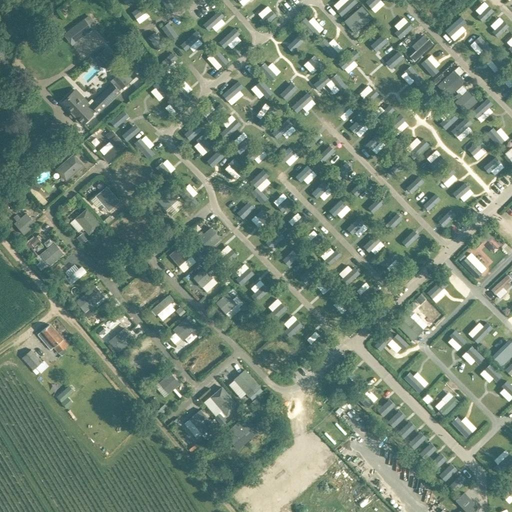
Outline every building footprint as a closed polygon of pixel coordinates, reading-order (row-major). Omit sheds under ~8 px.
[(347,0),(337,9),(336,11),(341,16),(357,2),(355,0),(347,0)] [(368,0),(366,2),(371,9),(380,0),(368,0)] [(144,3),(132,13),(136,19),(146,12),(149,10),(144,3)] [(344,21),(355,34),(373,19),(362,6),(344,21)] [(479,15),(477,17),(482,22),(494,11),(488,6),(484,10),(479,14),(479,15)] [(262,18),(259,20),(264,26),(276,16),(271,10),(262,18)] [(219,11),(203,25),(208,31),(212,27),(221,19),(224,16),(219,11)] [(461,16),(445,31),(450,36),(462,26),(463,25),(466,22),(461,16)] [(305,18),(299,23),(314,39),(320,33),(319,32),(309,21),(305,18)] [(67,32),(75,44),(93,31),(84,19),(67,32)] [(398,30),(394,33),(400,39),(413,28),(407,21),(398,30)] [(494,30),(492,32),(497,37),(509,26),(503,21),(494,30)] [(171,26),(164,30),(171,41),(178,36),(171,26)] [(235,28),(219,42),(224,48),(228,45),(237,36),(240,34),(235,28)] [(196,31),(180,45),(186,51),(190,47),(199,39),(201,37),(198,32),(196,31)] [(157,35),(150,40),(158,51),(164,46),(157,35)] [(299,35),(290,44),(295,49),(304,41),(299,35)] [(383,35),(373,43),(379,49),(388,41),(383,35)] [(479,36),(474,41),(474,42),(482,50),(484,53),(490,48),(479,36)] [(325,38),(319,44),(333,60),(339,54),(329,43),(325,38)] [(214,46),(208,51),(211,55),(221,66),(222,67),(228,62),(214,46)] [(354,50),(338,64),(343,70),(344,69),(354,61),(359,56),(354,50)] [(398,52),(388,60),(394,67),(404,58),(398,52)] [(494,52),(488,58),(490,60),(498,69),(499,69),(505,64),(494,52)] [(172,53),(156,67),(161,73),(165,69),(174,61),(177,59),(172,53)] [(314,55),(308,61),(316,70),(320,74),(326,68),(314,55)] [(427,58),(421,64),(433,77),(439,71),(435,68),(427,59),(427,58)] [(264,63),(258,68),(270,81),(276,76),(268,67),(264,63)] [(410,66),(404,71),(405,72),(414,81),(419,87),(424,82),(410,66)] [(437,86),(448,98),(465,82),(455,70),(437,86)] [(73,93),(70,95),(63,102),(65,105),(70,111),(70,110),(72,112),(71,113),(75,117),(76,116),(78,118),(77,119),(83,125),(84,124),(85,125),(98,113),(120,92),(120,91),(122,88),(123,89),(129,83),(120,73),(113,79),(117,82),(114,85),(113,84),(90,105),(91,105),(87,108),(85,105),(88,102),(77,91),(73,94),(73,93)] [(336,74),(330,79),(331,80),(339,90),(341,92),(347,87),(336,74)] [(326,75),(313,85),(318,91),(327,84),(331,81),(326,75)] [(261,80),(255,85),(263,95),(267,98),(273,93),(261,80)] [(159,81),(153,86),(155,88),(163,97),(164,98),(169,92),(159,81)] [(177,81),(171,86),(185,102),(191,97),(188,93),(180,84),(177,81)] [(239,81),(222,95),(227,101),(228,100),(239,91),(240,90),(243,87),(239,81)] [(289,85),(280,94),(286,100),(295,91),(289,85)] [(430,87),(418,98),(423,104),(432,96),(436,93),(430,87)] [(363,98),(358,103),(363,109),(379,94),(373,88),(372,90),(363,98)] [(455,102),(464,113),(478,102),(468,91),(455,102)] [(307,93),(292,107),(297,113),(303,108),(311,99),(312,98),(307,93)] [(173,97),(167,102),(169,104),(177,114),(178,114),(184,109),(173,97)] [(488,98),(472,112),(477,118),(489,108),(493,104),(488,98)] [(344,102),(333,112),(339,117),(340,116),(349,108),(350,107),(344,102)] [(206,117),(205,118),(210,124),(226,109),(220,103),(215,109),(206,117)] [(376,119),(374,120),(380,126),(395,110),(389,105),(384,110),(376,119)] [(261,119),(257,123),(264,128),(276,111),(270,106),(270,107),(261,119)] [(443,120),(440,124),(443,127),(445,130),(458,118),(452,112),(443,120)] [(121,114),(111,122),(116,128),(126,119),(121,114)] [(401,114),(385,128),(390,134),(393,131),(404,121),(406,120),(401,114)] [(467,117),(451,131),(456,137),(457,137),(468,126),(472,123),(467,117)] [(360,118),(349,128),(354,134),(356,133),(365,124),(360,118)] [(226,127),(220,134),(225,139),(241,124),(235,119),(226,127)] [(288,119),(272,133),(277,139),(283,134),(292,126),(293,125),(288,119)] [(196,123),(187,132),(192,138),(202,129),(196,123)] [(132,127),(122,136),(127,142),(137,133),(132,127)] [(493,128),(487,133),(498,146),(504,141),(496,132),(493,128)] [(313,133),(303,143),(309,148),(318,139),(313,133)] [(202,135),(196,140),(198,143),(206,152),(207,152),(213,147),(208,142),(203,136),(202,135)] [(376,135),(365,145),(371,151),(372,149),(381,141),(376,135)] [(238,145),(234,148),(240,154),(252,142),(247,136),(238,145)] [(140,138),(134,143),(149,159),(155,154),(149,148),(141,139),(140,138)] [(409,152),(408,153),(414,159),(429,144),(423,139),(420,142),(409,152)] [(479,139),(468,150),(473,156),(482,147),(485,145),(479,139)] [(260,144),(244,158),(249,164),(254,159),(264,151),(265,150),(260,144)] [(222,147),(209,159),(215,165),(228,153),(222,147)] [(289,147),(277,158),(283,164),(286,161),(295,153),(289,147)] [(327,148),(318,157),(323,163),(333,153),(327,148)] [(54,169),(66,181),(83,164),(72,152),(54,169)] [(431,163),(428,165),(433,171),(445,161),(440,155),(431,163)] [(496,157),(483,167),(488,173),(491,171),(500,163),(501,163),(496,157)] [(234,158),(228,164),(229,165),(240,176),(243,179),(248,174),(234,158)] [(402,159),(391,168),(397,174),(407,164),(402,159)] [(162,162),(156,167),(170,183),(176,178),(171,172),(163,163),(162,162)] [(344,164),(334,174),(340,179),(350,170),(344,164)] [(307,166),(295,177),(301,183),(304,180),(312,171),(307,166)] [(450,166),(438,177),(444,183),(453,175),(455,172),(450,166)] [(263,170),(250,182),(256,188),(257,187),(266,179),(269,176),(263,170)] [(417,178),(408,186),(414,191),(424,182),(419,176),(417,178)] [(361,181),(351,191),(357,196),(366,187),(361,181)] [(323,182),(311,193),(317,199),(320,196),(329,188),(323,182)] [(465,183),(452,193),(458,199),(460,197),(469,189),(470,189),(465,183)] [(152,194),(166,211),(177,201),(163,185),(152,194)] [(107,187),(95,197),(108,211),(119,201),(107,187)] [(184,187),(178,192),(193,208),(199,203),(193,197),(185,188),(184,187)] [(252,192),(251,192),(262,204),(268,199),(260,190),(257,187),(256,188),(252,192)] [(435,194),(425,203),(431,209),(441,200),(435,194)] [(277,206),(282,212),(293,203),(288,196),(286,198),(277,206)] [(378,198),(368,208),(373,213),(383,204),(378,198)] [(340,200),(329,211),(334,217),(337,214),(346,205),(340,200)] [(249,202),(239,211),(245,217),(255,208),(249,202)] [(74,218),(89,234),(100,223),(86,207),(74,218)] [(261,210),(255,216),(263,225),(267,229),(273,223),(261,210)] [(450,210),(440,219),(446,225),(456,215),(450,210)] [(17,215),(14,218),(17,221),(14,223),(23,234),(36,223),(27,213),(20,218),(17,215)] [(301,217),(292,225),(297,231),(309,220),(304,214),(301,217)] [(395,216),(385,225),(391,231),(400,221),(395,216)] [(359,217),(347,229),(352,235),(355,233),(363,224),(365,223),(359,217)] [(195,240),(206,252),(221,238),(210,226),(195,240)] [(278,231),(268,240),(274,246),(283,237),(278,231)] [(317,235),(308,243),(313,249),(325,238),(325,237),(320,232),(317,235)] [(412,232),(402,242),(407,247),(417,238),(415,235),(412,232)] [(375,236),(363,247),(369,252),(371,250),(380,241),(375,236)] [(38,254),(49,266),(64,253),(54,241),(38,254)] [(88,250),(99,264),(110,254),(98,241),(88,250)] [(191,255),(181,244),(169,254),(179,266),(191,255)] [(222,257),(219,261),(224,267),(237,255),(231,249),(222,257)] [(294,249),(285,258),(291,263),(300,254),(294,249)] [(324,260),(329,266),(341,256),(336,250),(334,252),(324,260)] [(391,253),(380,264),(385,269),(386,268),(395,259),(396,258),(391,253)] [(311,266),(302,275),(308,281),(317,272),(311,266)] [(343,278),(341,279),(347,285),(360,273),(354,267),(352,270),(343,278)] [(204,268),(193,278),(207,292),(217,282),(211,276),(214,273),(211,270),(208,272),(204,268)] [(239,276),(236,279),(241,285),(254,274),(248,268),(239,276)] [(324,275),(318,280),(319,282),(328,290),(333,296),(339,291),(324,275)] [(443,278),(427,293),(432,299),(444,288),(448,284),(443,278)] [(255,292),(251,296),(257,302),(259,300),(269,290),(264,284),(255,292)] [(75,301),(84,312),(104,296),(94,285),(75,301)] [(360,295),(359,296),(364,302),(376,291),(371,285),(369,287),(360,295)] [(216,302),(230,318),(241,309),(239,307),(243,304),(236,296),(233,298),(227,292),(216,302)] [(343,295),(337,301),(346,310),(349,313),(355,308),(343,295)] [(272,311),(268,315),(274,321),(287,309),(281,303),(272,311)] [(412,339),(422,328),(405,311),(394,322),(412,339)] [(172,329),(182,340),(198,326),(188,315),(172,329)] [(288,328),(284,331),(290,337),(302,326),(296,319),(288,328)] [(472,337),(472,338),(477,343),(492,328),(487,322),(483,326),(472,337)] [(54,347),(61,356),(66,352),(64,348),(67,346),(62,341),(63,340),(50,325),(37,335),(50,350),(54,347)] [(108,341),(118,352),(134,339),(125,327),(108,341)] [(455,330),(449,336),(452,338),(461,347),(466,341),(455,330)] [(311,344),(307,348),(312,353),(327,338),(322,333),(319,335),(311,344)] [(386,333),(374,346),(380,351),(387,344),(391,340),(392,338),(386,333)] [(392,338),(391,340),(400,348),(403,350),(409,345),(397,334),(392,338)] [(511,349),(506,343),(492,357),(501,366),(511,355),(511,349)] [(471,346),(466,352),(475,361),(478,364),(484,358),(471,346)] [(31,350),(22,358),(33,370),(42,362),(31,350)] [(490,364),(484,370),(493,378),(496,382),(502,376),(490,364)] [(233,379),(249,398),(261,387),(245,369),(233,379)] [(159,382),(168,394),(180,384),(170,372),(159,382)] [(343,372),(337,377),(350,390),(356,384),(355,384),(347,375),(343,372)] [(409,372),(404,378),(419,393),(424,387),(413,376),(409,372)] [(511,386),(507,381),(501,386),(503,389),(511,397),(511,386)] [(66,408),(73,402),(68,396),(74,390),(69,385),(57,397),(62,402),(61,403),(66,408)] [(210,397),(226,416),(239,406),(222,386),(210,397)] [(361,390),(355,396),(368,408),(373,402),(365,394),(361,390)] [(387,402),(377,411),(383,417),(393,408),(387,402)] [(188,419),(202,435),(213,425),(200,409),(188,419)] [(397,413),(388,422),(393,428),(403,419),(397,413)] [(457,416),(451,422),(466,437),(472,432),(461,421),(457,416)] [(232,429),(225,435),(233,444),(238,450),(249,440),(244,434),(251,427),(252,427),(245,418),(232,429)] [(407,424),(398,433),(404,439),(413,430),(407,424)] [(370,434),(364,440),(368,443),(377,452),(382,446),(370,434)] [(418,435),(408,444),(414,450),(423,441),(418,435)] [(428,445),(419,454),(425,460),(434,451),(428,445)] [(389,452),(383,458),(385,460),(394,469),(395,469),(400,463),(389,452)] [(497,464),(493,468),(499,473),(511,461),(511,456),(509,453),(509,454),(497,464)] [(438,456),(429,465),(435,471),(444,462),(438,456)] [(319,464),(309,473),(315,479),(325,470),(319,464)] [(340,465),(334,471),(346,483),(352,478),(349,474),(340,465)] [(448,467),(439,476),(445,482),(454,473),(448,467)] [(405,469),(399,475),(403,480),(414,490),(420,484),(405,469)] [(238,472),(231,478),(236,483),(242,477),(238,472)] [(331,475),(325,481),(327,483),(335,492),(336,492),(341,487),(331,475)] [(458,477),(449,486),(455,492),(464,483),(458,477)] [(511,481),(499,493),(505,499),(511,492),(511,481)] [(358,484),(353,489),(364,501),(370,495),(367,493),(359,484),(358,484)] [(426,490),(420,496),(423,498),(431,507),(432,507),(437,502),(426,490)] [(292,491),(282,500),(287,506),(297,497),(292,491)] [(346,492),(340,497),(343,500),(351,509),(352,509),(357,504),(346,492)] [(464,492),(455,501),(465,511),(472,511),(478,507),(464,492)] [(386,511),(377,501),(371,507),(375,511),(386,511)] [(299,503),(294,509),(297,511),(308,511),(309,511),(300,504),(299,503)]
